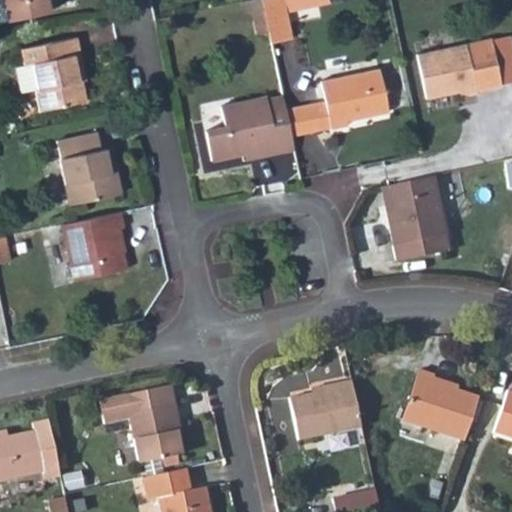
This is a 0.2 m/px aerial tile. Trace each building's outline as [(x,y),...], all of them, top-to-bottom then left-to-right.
[(0,0),(0,21),(48,11),(46,0),(0,0)] [(243,0),(240,1),(243,12),(250,11),(254,30),(266,28),(259,0),(243,0)] [(259,0),(266,28),(269,42),(290,38),(283,7),(315,0),(259,0)] [(78,55),(75,37),(19,49),(23,67),(17,68),(22,92),(33,90),(38,111),(86,101),(82,81),(76,82),(71,56),(78,55)] [(415,54),(424,100),(459,92),(460,96),(474,93),(474,90),(501,84),(491,39),(415,54)] [(78,55),(71,56),(76,82),(82,81),(83,80),(78,55)] [(311,104),(316,129),(329,126),(329,129),(347,125),(345,117),(370,110),(371,114),(387,111),(377,69),(319,81),(323,101),(311,104)] [(244,153),(243,151),(273,145),(274,152),(292,148),(289,135),(284,110),(280,95),(266,98),(265,97),(219,107),(223,128),(204,132),(210,160),(244,153)] [(284,110),(289,135),(316,129),(311,104),(284,110)] [(104,149),(99,150),(96,131),(56,140),(60,159),(58,159),(67,203),(119,193),(114,172),(109,173),(104,149)] [(244,153),(245,159),(274,152),(273,145),(243,151),(244,153)] [(104,149),(109,173),(114,172),(109,148),(104,149)] [(384,212),(395,261),(445,250),(441,236),(443,235),(431,176),(385,186),(390,210),(384,212)] [(378,187),(384,212),(390,210),(385,186),(378,187)] [(60,224),(72,279),(124,268),(116,228),(121,227),(118,212),(60,224)] [(430,381),(432,377),(433,374),(417,369),(401,418),(462,439),(476,396),(457,390),(430,381)] [(430,381),(457,390),(458,386),(432,377),(430,381)] [(309,392),(288,397),(297,439),(360,426),(349,379),(316,386),(317,390),(309,392)] [(173,421),(177,420),(170,386),(99,399),(103,423),(127,418),(136,461),(179,452),(176,436),(173,421)] [(511,392),(506,390),(493,431),(511,437),(511,392)] [(0,478),(41,470),(42,476),(58,473),(48,420),(30,423),(31,428),(6,433),(0,434),(0,478)] [(174,470),(178,492),(188,490),(183,468),(174,470)] [(141,477),(146,498),(156,496),(159,511),(208,511),(203,487),(188,490),(178,492),(174,470),(141,477)] [(332,498),(334,511),(372,511),(378,511),(373,489),(332,498)] [(62,492),(45,496),(48,511),(65,508),(62,492)]
